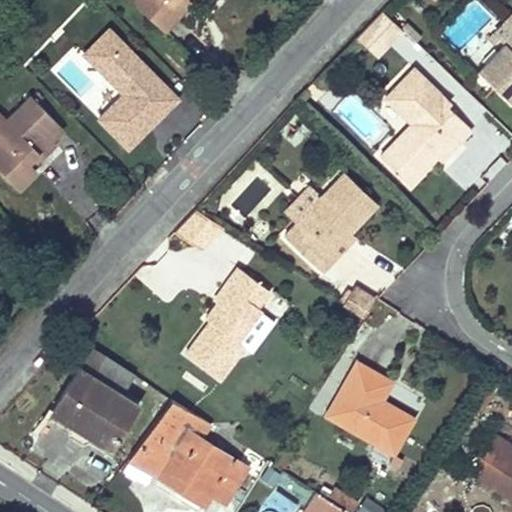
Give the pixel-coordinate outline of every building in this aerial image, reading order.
[(183,0),(130,0),(164,30),(187,5),(182,1),(183,0)] [(402,30),(383,12),(359,37),(378,55),(402,30)] [(110,25),(82,52),(122,93),(96,118),(129,151),(183,99),(110,25)] [(504,30),(500,26),(494,32),(489,38),(494,43),(500,38),(498,36),(504,30)] [(511,35),(479,70),(511,102),(511,100),(511,35)] [(409,125),(427,108),(435,116),(446,104),(411,71),(383,100),(409,125)] [(64,128),(42,106),(31,95),(6,119),(16,129),(19,132),(22,135),(10,145),(8,143),(0,150),(0,169),(18,188),(33,173),(34,167),(29,162),(52,140),(64,128)] [(458,142),(471,129),(446,104),(435,116),(427,108),(409,125),(380,156),(409,184),(435,157),(454,138),(458,142)] [(16,129),(7,121),(0,128),(0,150),(8,143),(10,145),(22,135),(19,132),(16,129)] [(454,138),(435,157),(440,161),(458,142),(454,138)] [(52,140),(29,162),(34,167),(56,144),(52,140)] [(377,203),(345,172),(322,196),(305,213),(297,222),(284,235),(323,272),(339,255),(333,250),(347,235),(377,203)] [(322,196),(310,185),(285,211),(297,222),(305,213),(322,196)] [(196,207),(173,230),(204,250),(227,227),(196,207)] [(352,240),(347,235),(333,250),(339,255),(352,240)] [(272,291),(238,266),(197,320),(203,324),(180,354),(223,385),(249,350),(240,343),(265,309),(261,306),(272,291)] [(376,298),(354,285),(351,290),(372,303),(376,298)] [(351,290),(347,287),(339,299),(343,302),(351,290)] [(372,303),(351,290),(343,302),(365,315),(372,303)] [(134,374),(92,346),(79,367),(122,394),(134,374)] [(392,380),(356,360),(326,414),(375,442),(383,430),(400,439),(413,417),(381,399),(376,396),(379,392),(384,395),(392,380)] [(122,394),(79,367),(52,409),(111,446),(137,403),(122,394)] [(161,450),(187,409),(171,399),(127,457),(152,472),(164,452),(161,450)] [(210,423),(187,409),(161,450),(164,452),(152,472),(159,477),(189,430),(200,437),(210,423)] [(200,437),(189,430),(159,477),(204,504),(210,493),(224,502),(247,466),(200,437)] [(400,439),(383,430),(375,442),(393,453),(400,439)] [(511,448),(511,444),(490,430),(486,436),(510,451),(511,448)] [(302,440),(293,434),(274,462),(284,468),(302,440)] [(511,452),(510,451),(486,436),(466,468),(511,498),(511,452)] [(288,472),(272,485),(292,507),(307,494),(288,472)] [(342,511),(344,509),(316,491),(302,511),(342,511)] [(388,511),(366,498),(358,510),(360,511),(388,511)]
